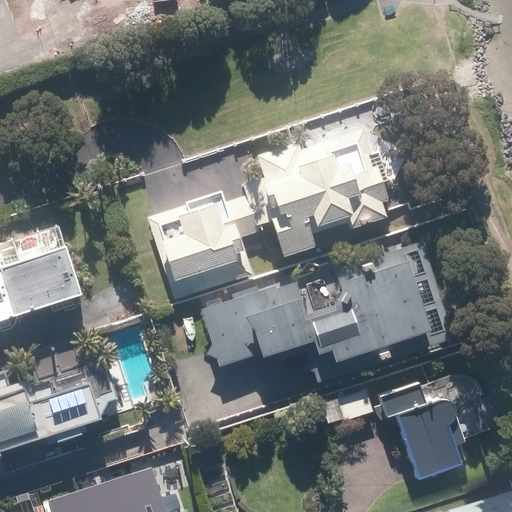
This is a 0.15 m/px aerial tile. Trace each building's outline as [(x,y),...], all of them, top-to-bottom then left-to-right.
[(108,0),(117,26),(169,10),(166,0),(108,0)] [(237,182),(241,193),(218,200),(216,193),(145,216),(171,298),(249,273),(236,235),(255,229),(254,224),(263,220),(275,255),(305,246),(301,234),(339,222),(340,228),(379,215),(374,201),(380,199),(357,127),(292,148),(290,141),(249,154),(256,176),(237,182)] [(290,281),(196,312),(214,365),(298,336),(313,380),(449,335),(418,239),(330,269),(334,280),(322,303),(323,307),(301,315),(290,281)] [(68,290),(54,243),(0,260),(0,301),(3,311),(68,290)] [(90,415),(78,379),(0,404),(0,444),(46,430),(48,439),(74,431),(70,421),(90,415)] [(453,462),(440,423),(444,421),(446,419),(448,417),(449,415),(450,411),(449,407),(448,404),(447,402),(444,400),(441,397),(436,397),(432,397),(428,398),(420,401),(413,381),(373,395),(380,414),(388,411),(410,477),(453,462)] [(343,427),(340,419),(369,409),(361,389),(303,408),(312,437),(343,427)] [(227,435),(216,439),(222,454),(233,450),(227,435)] [(45,511),(160,511),(146,468),(45,500),(48,511),(45,511)] [(511,511),(511,488),(438,511),(511,511)]
